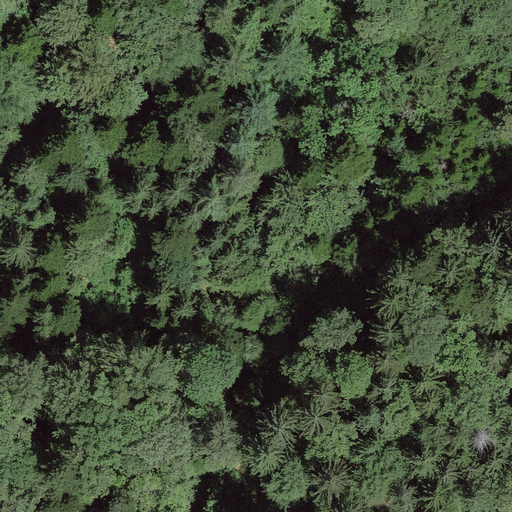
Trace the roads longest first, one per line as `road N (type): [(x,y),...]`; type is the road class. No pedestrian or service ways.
road 1 (track): [(511,196),(367,287),(303,340),(304,410),(335,511)]
road 2 (track): [(0,158),(53,66),(33,0)]
